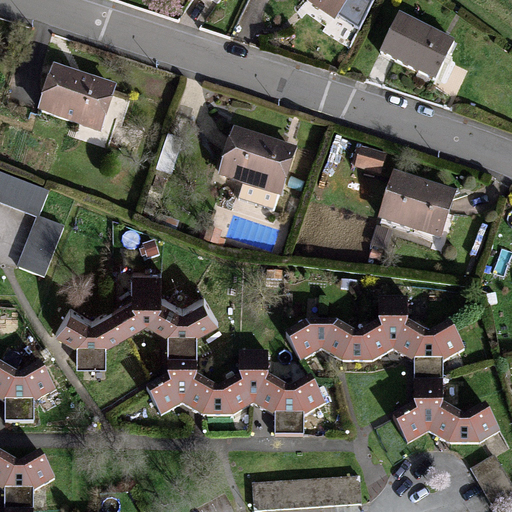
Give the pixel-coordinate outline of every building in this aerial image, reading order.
[(310,0),(334,17),(345,0),(310,0)] [(453,44),(399,17),(381,55),(434,82),(453,44)] [(91,90),(73,84),(75,78),(54,71),(41,111),(100,131),(113,90),(93,83),(91,90)] [(294,152),(235,133),(221,176),(244,183),(278,194),(280,195),(294,152)] [(48,193),(0,174),(0,203),(38,218),(48,193)] [(453,196),(395,177),(381,219),(440,238),(453,196)] [(278,194),(244,183),(238,200),(273,211),(278,194)] [(64,228),(39,218),(18,268),(43,278),(64,228)] [(226,235),(216,232),(213,242),(223,246),(226,235)] [(91,320),(70,307),(55,333),(76,345),(76,365),(106,365),(106,344),(146,321),(167,334),(167,380),(146,391),(160,416),(182,404),(202,416),(233,416),(254,404),(274,416),(274,437),(304,437),(304,416),(325,404),(311,379),(290,391),(268,379),(268,354),(239,354),(239,379),(218,390),(197,378),(197,334),(218,322),(204,297),(183,308),(160,295),(160,271),(133,271),(132,297),(91,320)] [(307,325),(285,337),(299,362),(322,349),(341,361),(372,361),(393,349),(414,362),(413,407),(393,419),(407,444),(428,432),(448,443),(478,443),(499,432),(485,407),(464,419),(443,407),(443,361),(464,350),(450,324),(428,336),(408,325),(408,300),(378,300),(378,324),(357,336),(336,324),(307,325)] [(19,377),(0,366),(0,399),(4,402),(4,423),(34,423),(34,402),(55,390),(41,365),(19,377)] [(18,466),(0,454),(0,488),(4,491),(3,511),(33,511),(34,490),(54,479),(41,454),(18,466)] [(511,487),(494,456),(471,469),(494,511),(503,511),(511,507),(511,487)] [(253,511),(361,504),(359,478),(252,485),(253,511)]
